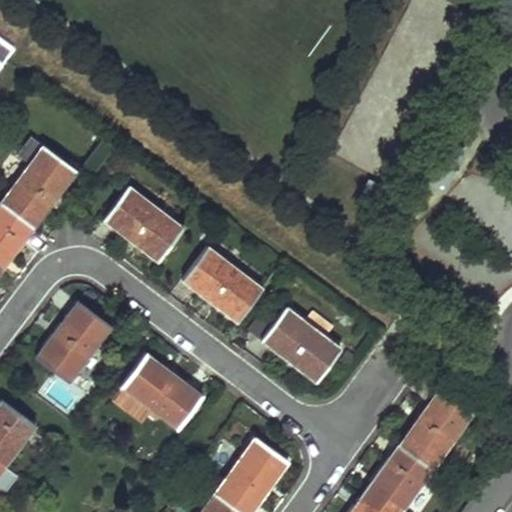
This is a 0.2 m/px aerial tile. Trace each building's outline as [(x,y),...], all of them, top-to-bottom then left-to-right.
[(0,66),(13,49),(0,38),(0,66)] [(462,151),(437,139),(418,176),(443,188),(462,151)] [(40,143),(0,196),(0,264),(73,167),(40,143)] [(180,227),(126,185),(100,219),(154,261),(180,227)] [(234,319),(258,287),(205,246),(180,278),(234,319)] [(75,301),(34,355),(67,380),(108,327),(75,301)] [(338,347),(283,305),(258,338),(313,379),(338,347)] [(145,353),(120,386),(175,427),(200,393),(145,353)] [(398,511),(473,409),(439,384),(346,511),(398,511)] [(0,398),(0,461),(2,463),(32,422),(0,398)] [(248,511),(287,460),(253,435),(195,511),(248,511)]
